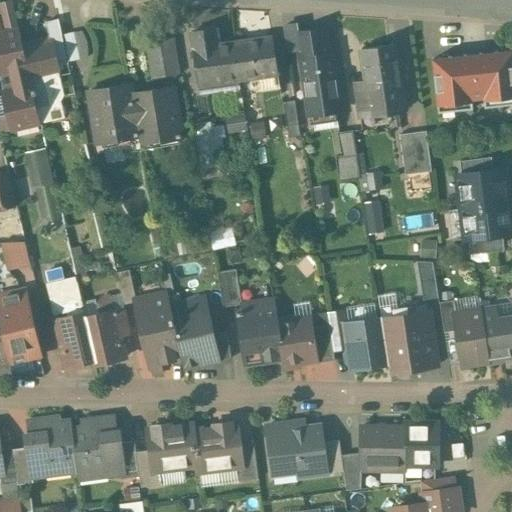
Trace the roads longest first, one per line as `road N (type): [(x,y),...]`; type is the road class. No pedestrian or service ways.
road 1 (residential): [(0,391),(493,393),(511,410)]
road 2 (residential): [(508,8),(362,0)]
